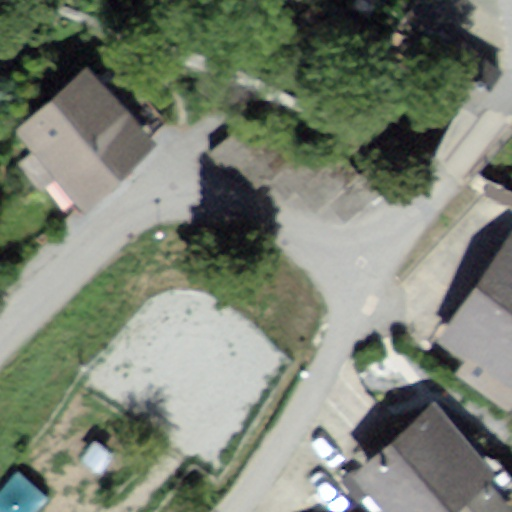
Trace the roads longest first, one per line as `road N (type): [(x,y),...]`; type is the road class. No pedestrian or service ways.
road 1 (residential): [(366,283),(282,218),(223,189),(151,198),(0,334)]
road 2 (residential): [(208,511),(366,283)]
road 3 (residential): [(366,283),(504,92),(511,65)]
